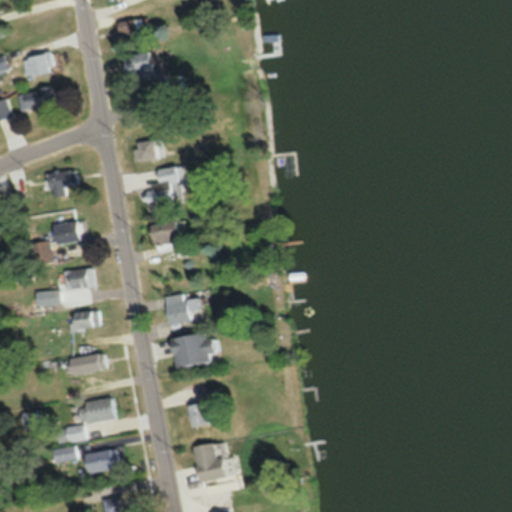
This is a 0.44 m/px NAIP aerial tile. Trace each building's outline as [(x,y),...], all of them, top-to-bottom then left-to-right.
[(149,19),(117,21),(118,36),(150,33),(149,19)] [(0,42),(10,40),(5,21),(0,22),(0,42)] [(130,75),(163,75),(163,53),(130,53),(130,75)] [(28,55),(29,74),(60,73),(59,54),(28,55)] [(62,107),(61,87),(30,90),(32,109),(62,107)] [(18,116),(11,97),(0,101),(0,121),(0,123),(18,116)] [(141,162),(167,156),(163,138),(137,144),(141,162)] [(181,181),(188,180),(187,166),(162,168),(164,189),(150,190),(152,206),(183,203),(181,181)] [(53,197),(72,195),(71,185),(84,184),(83,169),(51,172),(53,197)] [(59,243),(89,241),(88,221),(58,223),(59,243)] [(159,223),(161,245),(194,242),(192,221),(159,223)] [(68,270),(71,290),(103,285),(100,265),(68,270)] [(170,296),(174,325),(212,319),(209,297),(194,300),(193,293),(170,296)] [(72,321),(73,330),(107,327),(105,309),(77,312),(78,321),(72,321)] [(225,363),(224,353),(231,352),(229,337),(221,338),(220,332),(184,337),(188,367),(225,363)] [(77,356),(78,373),(115,369),(113,353),(77,356)] [(207,392),(208,403),(197,405),(200,427),(220,425),(218,401),(226,400),(225,390),(207,392)] [(122,419),(122,399),(90,399),(90,419),(122,419)] [(43,424),(42,410),(23,411),(24,426),(43,424)] [(201,446),(205,482),(236,478),(232,442),(201,446)] [(129,468),(126,448),(91,453),(94,473),(129,468)] [(108,511),(139,511),(137,495),(106,499),(108,511)]
